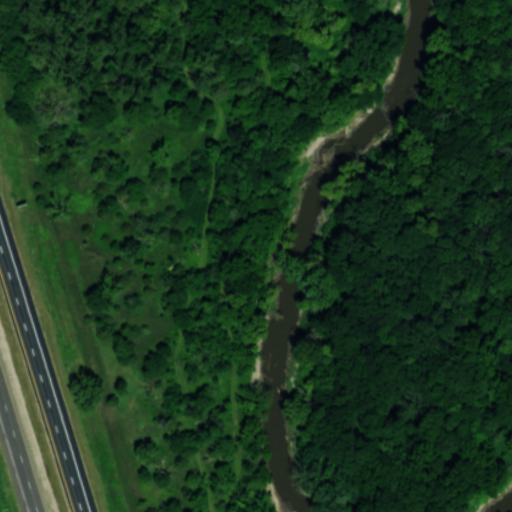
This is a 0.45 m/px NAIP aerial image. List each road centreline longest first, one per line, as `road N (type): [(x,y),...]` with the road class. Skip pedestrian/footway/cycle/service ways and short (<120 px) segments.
road 1 (trunk): [(83,511),(0,244)]
road 2 (trunk): [(0,383),(39,511)]
